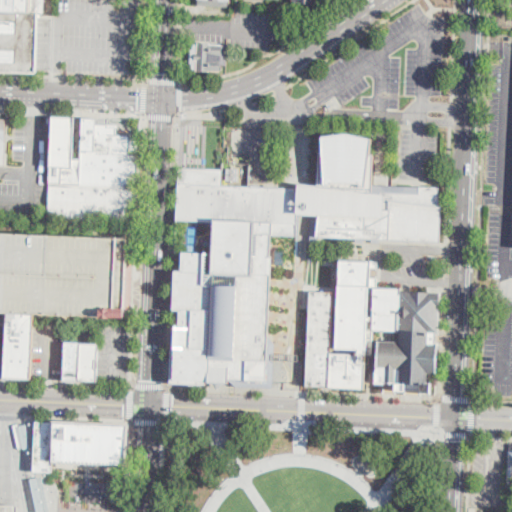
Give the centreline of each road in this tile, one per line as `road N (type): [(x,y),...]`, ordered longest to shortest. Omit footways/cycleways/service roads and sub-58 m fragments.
road 1 (secondary): [(458,418),(473,0)]
road 2 (secondary): [(458,418),(150,404)]
road 3 (secondary): [(163,98),(150,404)]
road 4 (primary): [(163,98),(254,83),(382,0)]
road 5 (secondary): [(150,404),(19,399)]
